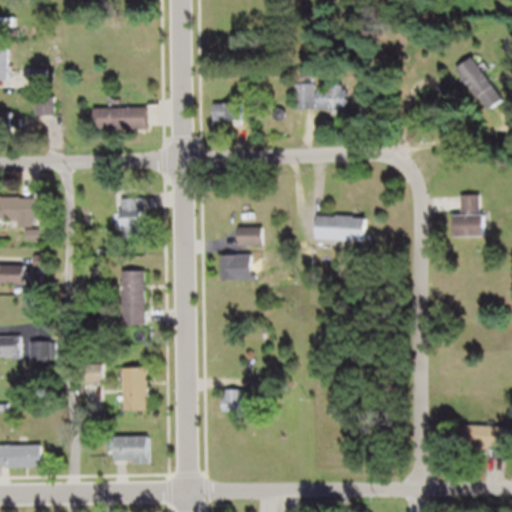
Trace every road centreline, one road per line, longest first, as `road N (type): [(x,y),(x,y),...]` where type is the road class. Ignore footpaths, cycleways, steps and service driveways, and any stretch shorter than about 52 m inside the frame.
road 1 (residential): [(196,511),(181,0)]
road 2 (residential): [(511,493),(0,504)]
road 3 (residential): [(417,496),(413,0)]
road 4 (residential): [(0,172),(420,165)]
